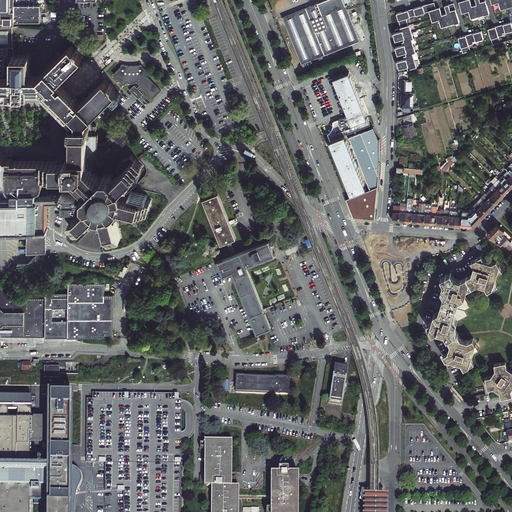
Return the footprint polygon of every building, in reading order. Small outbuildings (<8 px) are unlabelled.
[(72,125),(90,120),(118,92),(113,88),(115,87),(110,82),(109,83),(105,80),(83,102),(72,91),(61,80),(84,57),(80,52),(81,51),(78,48),(77,49),(74,46),(46,74),(31,74),(31,70),(31,49),(16,49),(16,42),(14,42),(14,25),(16,25),(16,20),(41,20),(41,2),(16,1),(16,0),(0,0),(0,95),(26,96),(26,93),(47,94),(58,105),(72,119),(72,125)] [(301,65),(359,42),(343,2),(342,0),(328,0),(282,18),(301,65)] [(460,0),(464,13),(471,11),(473,18),(486,15),(491,14),(487,0),(477,0),(479,5),(474,6),(471,0),(460,0)] [(511,0),(492,0),(494,4),(501,2),(503,9),(511,6),(511,0)] [(433,3),(429,4),(431,11),(434,21),(441,19),(443,27),(456,23),(456,24),(461,22),(456,2),(453,3),(450,4),(452,12),(450,12),(447,13),(445,6),(440,7),(438,8),(436,2),(433,3)] [(404,11),(398,13),(400,20),(408,18),(431,11),(429,4),(418,7),(404,11)] [(400,20),(402,27),(410,25),(408,18),(400,20)] [(490,28),(494,44),(502,42),(500,37),(505,35),(504,33),(511,30),(511,22),(500,25),(493,28),(490,28)] [(409,67),(409,69),(418,66),(414,53),(417,52),(413,38),(415,38),(411,24),(410,25),(402,27),(402,28),(403,30),(405,38),(405,39),(406,40),(404,41),(404,42),(405,44),(407,52),(407,53),(408,54),(405,55),(406,57),(406,58),(408,66),(409,67)] [(403,30),(395,32),(397,40),(405,38),(403,30)] [(460,37),(464,53),(472,50),(470,45),(475,44),(474,42),(485,39),(483,31),(469,34),(462,37),(460,37)] [(38,70),(31,70),(31,74),(46,74),(74,46),(69,40),(38,70)] [(405,44),(397,46),(399,54),(407,52),(405,44)] [(406,58),(398,60),(401,68),(408,66),(406,58)] [(115,74),(125,84),(128,82),(129,82),(131,82),(132,82),(134,82),(135,81),(136,81),(140,85),(142,87),(153,99),(161,91),(148,76),(151,74),(142,65),(139,66),(136,66),(133,66),(129,66),(126,65),(122,64),(121,67),(115,74)] [(349,72),(334,79),(348,115),(352,123),(367,117),(355,87),(349,72)] [(402,91),(412,92),(412,85),(409,85),(409,81),(403,80),(403,86),(402,91)] [(142,87),(140,85),(137,88),(135,85),(130,89),(138,99),(143,94),(139,89),(142,87)] [(413,106),(414,96),(401,96),(401,103),(401,108),(404,108),(405,113),(412,111),(411,108),(411,106),(413,106)] [(331,141),(352,194),(365,188),(344,135),(353,132),(356,131),(370,125),(367,117),(352,123),(348,115),(333,121),(333,125),(332,129),(331,131),(329,134),(332,140),(331,141)] [(416,134),(410,115),(403,117),(406,125),(404,125),(405,130),(407,137),(416,134)] [(0,229),(26,230),(26,253),(38,254),(45,254),(45,249),(45,233),(45,230),(46,230),(46,228),(46,200),(63,200),(63,206),(78,207),(78,200),(81,201),(81,202),(83,202),(87,205),(66,225),(70,229),(74,233),(78,229),(78,230),(80,232),(92,220),(91,218),(90,219),(89,219),(97,212),(99,212),(101,213),(103,213),(109,237),(110,241),(121,238),(118,226),(114,211),(119,208),(120,206),(122,204),(136,208),(148,211),(151,200),(148,199),(124,193),(124,190),(123,187),(143,166),(132,155),(128,158),(125,158),(123,160),(122,164),(119,167),(123,171),(116,178),(111,174),(104,173),(100,176),(94,170),(97,167),(97,168),(134,132),(123,122),(104,141),(99,141),(99,131),(97,131),(97,124),(94,124),(94,122),(93,121),(91,121),(90,120),(72,125),(71,125),(72,132),(73,132),(73,154),(71,154),(69,154),(67,156),(66,157),(65,159),(65,161),(61,161),(61,159),(53,159),(53,161),(12,161),(12,159),(11,159),(11,158),(3,159),(0,158),(0,229)] [(350,137),(369,187),(372,186),(373,159),(373,139),(373,128),(357,134),(356,131),(353,132),(355,135),(350,137)] [(504,176),(511,183),(511,174),(507,170),(503,175),(504,176)] [(494,183),(505,194),(507,191),(509,189),(500,181),(498,179),(495,176),(490,180),(494,183)] [(502,179),(500,181),(509,189),(511,187),(511,186),(511,183),(504,176),(501,179),(502,179)] [(489,188),(490,189),(500,199),(502,197),(505,194),(494,183),(489,188)] [(376,187),(346,199),(353,217),(375,219),(378,188),(376,187)] [(500,199),(490,189),(486,193),(496,203),(498,201),(500,199)] [(236,238),(218,193),(203,199),(221,243),(227,241),(233,255),(218,261),(223,274),(233,271),(237,281),(257,333),(270,327),(246,265),(273,254),(270,246),(268,241),(236,253),(231,240),(236,238)] [(493,205),(496,203),(486,193),(485,193),(481,197),(492,207),(493,205)] [(492,207),(481,197),(477,202),(478,203),(487,212),(490,209),(492,207)] [(408,221),(411,221),(412,207),(413,200),(413,199),(407,198),(406,203),(405,221),(408,221)] [(419,200),(419,207),(418,222),(421,222),(424,222),(426,203),(422,202),(422,200),(419,200)] [(444,205),(443,209),(442,224),(445,224),(448,224),(450,210),(450,200),(448,202),(448,205),(444,205)] [(487,212),(478,203),(472,209),(475,213),(474,215),(469,216),(473,226),(479,221),(487,212)] [(469,212),(462,211),(461,225),(464,226),(468,226),(473,226),(469,216),(468,216),(469,212)] [(495,226),(487,233),(505,250),(511,248),(511,240),(511,242),(502,234),(505,230),(497,223),(495,226)] [(495,281),(498,274),(503,271),(497,260),(492,263),(484,261),(482,256),(472,261),(474,266),(473,270),(472,274),(462,279),(454,277),(451,272),(441,277),(444,282),(442,290),(444,295),(440,311),(435,313),(432,321),(427,324),(433,334),(438,331),(445,333),(448,338),(450,344),(450,347),(448,352),(444,354),(449,364),(454,362),(462,364),(464,369),(474,363),(472,358),(474,351),(479,348),(474,338),(469,341),(464,339),(461,338),(458,333),(456,328),(458,321),(468,315),(465,310),(470,307),(465,297),(467,290),(473,287),(477,284),(481,285),(485,286),(488,291),(498,286),(495,281)] [(0,336),(2,336),(25,336),(95,337),(113,338),(113,296),(104,296),(104,285),(69,284),(69,293),(47,293),(47,298),(14,298),(2,285),(0,285),(0,336)] [(95,337),(25,336),(25,343),(30,343),(30,346),(37,347),(37,340),(95,341),(95,337)] [(31,363),(23,363),(23,370),(31,370),(37,370),(37,366),(39,366),(39,361),(34,361),(34,364),(31,364),(31,363)] [(490,376),(485,377),(487,388),(493,387),(496,390),(499,392),(500,397),(511,395),(510,390),(511,387),(511,371),(506,367),(505,361),(494,364),(495,369),(490,376)] [(347,366),(335,364),(329,403),(342,405),(347,366)] [(275,377),(275,378),(237,377),(236,377),(235,393),(288,395),(289,377),(278,377),(275,377)] [(36,407),(36,397),(0,396),(0,511),(28,511),(29,501),(46,501),(45,511),(77,511),(77,508),(78,503),(80,483),(81,470),(81,459),(81,451),(79,442),(76,439),(74,437),(72,437),(72,394),(47,394),(48,419),(30,419),(30,407),(36,407)] [(180,511),(181,400),(178,400),(178,394),(93,394),(93,400),(87,400),(86,462),(96,462),(105,463),(105,491),(115,491),(124,491),(123,511),(180,511)] [(233,441),(207,441),(206,486),(213,486),(213,511),(240,511),(240,500),(273,500),(273,511),(272,511),(271,511),(300,511),(301,474),(291,474),(291,469),(282,469),(282,473),(274,473),(274,496),(240,496),(240,487),(233,487),(233,472),(233,441)] [(384,511),(384,499),(377,499),(373,499),(365,499),(364,511),(384,511)]
